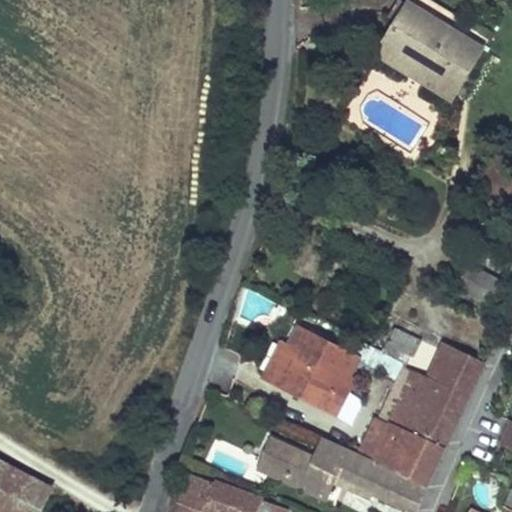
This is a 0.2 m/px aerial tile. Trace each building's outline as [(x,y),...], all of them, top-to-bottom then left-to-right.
[(387,42),(431,69),(427,76),(456,94),(483,50),(410,5),(387,42)] [(431,69),(387,42),(379,55),(452,100),(456,94),(427,76),(431,69)] [(511,173),(493,163),(475,193),(511,213),(511,173)] [(511,261),(488,250),(485,257),(477,253),(471,265),(502,281),(511,261)] [(491,304),(502,281),(471,265),(461,288),(491,304)] [(361,360),(301,328),(292,346),(274,381),(295,393),(299,386),(308,392),(305,398),(328,410),(329,409),(346,377),(350,379),(352,378),(361,360)] [(418,342),(397,330),(385,354),(404,365),(403,367),(406,369),(418,342)] [(292,346),(285,342),(267,377),(274,381),(292,346)] [(420,398),(409,393),(393,425),(395,426),(446,449),(476,385),(485,364),(445,346),(420,398)] [(350,379),(346,377),(329,409),(339,415),(357,381),(352,378),(350,379)] [(411,387),(401,381),(383,421),(393,425),(409,393),(411,387)] [(299,386),(295,393),(305,398),(308,392),(299,386)] [(427,489),(446,449),(395,426),(377,463),(427,489)] [(377,463),(324,439),(316,460),(279,445),(268,471),(328,496),(333,486),(336,478),(375,494),(415,511),(417,511),(427,489),(377,463)] [(279,445),(271,442),(257,474),(325,503),(328,496),(268,471),(279,445)] [(38,511),(50,489),(0,462),(0,511),(38,511)] [(287,511),(288,509),(191,474),(182,500),(182,503),(178,502),(175,511),(199,511),(200,510),(204,511),(287,511)] [(375,494),(336,478),(333,486),(371,502),(375,494)]
